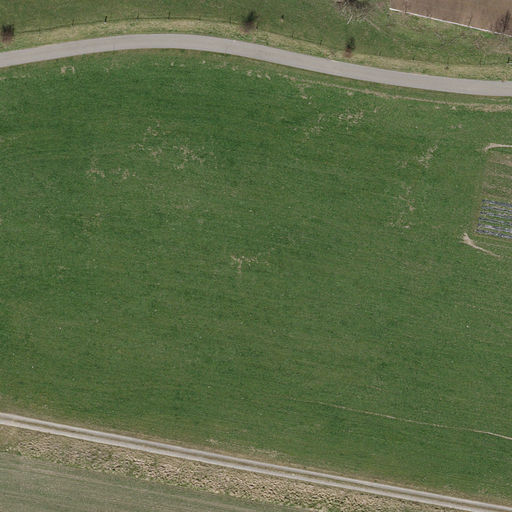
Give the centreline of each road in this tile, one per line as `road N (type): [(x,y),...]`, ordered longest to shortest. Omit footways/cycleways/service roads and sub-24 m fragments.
road 1 (residential): [(511,88),(425,82),(195,42),(134,41),(0,60)]
road 2 (track): [(0,418),(504,511)]
